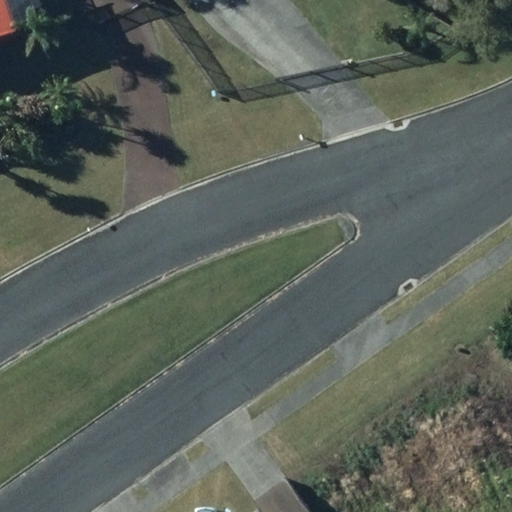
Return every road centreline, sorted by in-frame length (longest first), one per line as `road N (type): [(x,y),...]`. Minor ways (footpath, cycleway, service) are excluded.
road 1 (residential): [(511,158),(26,511)]
road 2 (residential): [(0,325),(168,233),(376,161),(511,130)]
